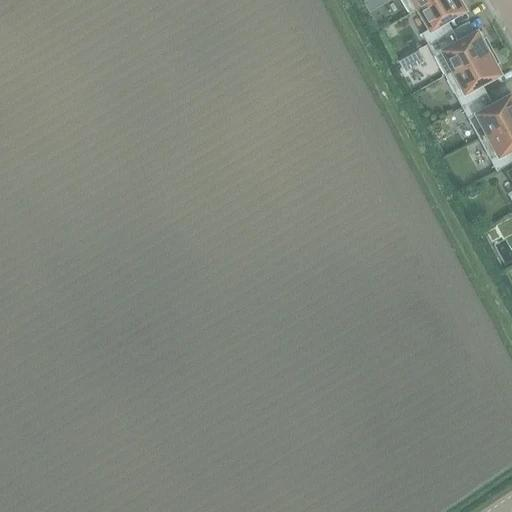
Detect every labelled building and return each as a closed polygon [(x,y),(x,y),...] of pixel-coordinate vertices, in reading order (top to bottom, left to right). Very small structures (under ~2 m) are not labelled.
[(376,0),(363,0),(369,10),(379,4),(376,0)] [(401,0),(410,14),(433,0),(401,0)] [(433,0),(410,14),(427,45),(453,31),(446,20),(464,10),(459,1),(460,0),(433,0)] [(427,45),(445,76),(492,51),(485,38),(482,40),(477,32),(458,42),(453,31),(427,45)] [(445,76),(462,108),(487,94),(481,84),(500,74),(495,65),(499,63),(492,51),(445,76)] [(462,108),(479,139),(511,121),(511,96),(511,95),(492,105),(487,94),(462,108)] [(511,121),(479,139),(496,172),(511,163),(511,121)] [(495,226),(486,231),(491,242),(501,237),(495,226)]
